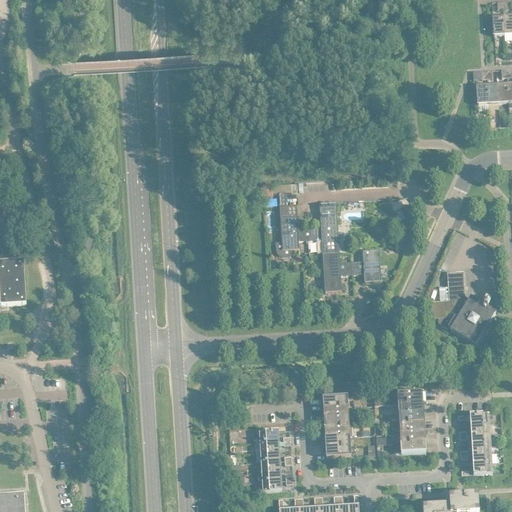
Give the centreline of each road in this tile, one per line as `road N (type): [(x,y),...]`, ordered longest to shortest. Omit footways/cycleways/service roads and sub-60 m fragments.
road 1 (tertiary): [(178,346),(379,328),(411,298),(473,166),(511,155)]
road 2 (residential): [(25,374),(54,311),(54,287),(10,96),(3,0)]
road 3 (secondary): [(123,0),(147,348)]
road 4 (secondary): [(178,346),(161,0)]
road 5 (residential): [(365,484),(449,479),(444,395),(484,392)]
road 6 (residential): [(251,408),(305,404),(310,487),(365,484)]
road 7 (secondary): [(188,511),(178,346)]
road 8 (secondary): [(147,348),(156,511)]
road 9 (residential): [(25,374),(59,511)]
